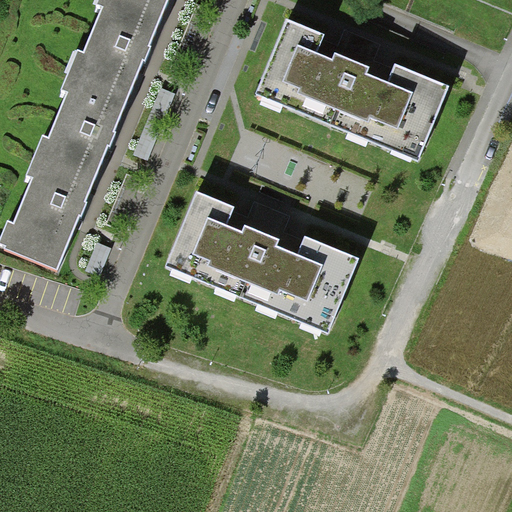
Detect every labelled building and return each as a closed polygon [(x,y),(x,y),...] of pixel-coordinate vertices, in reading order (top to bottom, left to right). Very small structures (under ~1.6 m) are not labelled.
[(166,16),(125,0),(107,0),(75,81),(130,103),(166,16)] [(172,0),(125,0),(166,16),(172,0)] [(320,45),(287,32),(257,105),(415,170),(444,98),(396,79),(390,94),(312,63),(320,45)] [(130,103),(75,81),(39,168),(95,190),(130,103)] [(95,190),(39,168),(4,255),(59,277),(95,190)] [(229,219),(196,206),(167,277),(326,343),(355,272),(305,251),(299,266),(287,261),(223,234),(229,219)]
